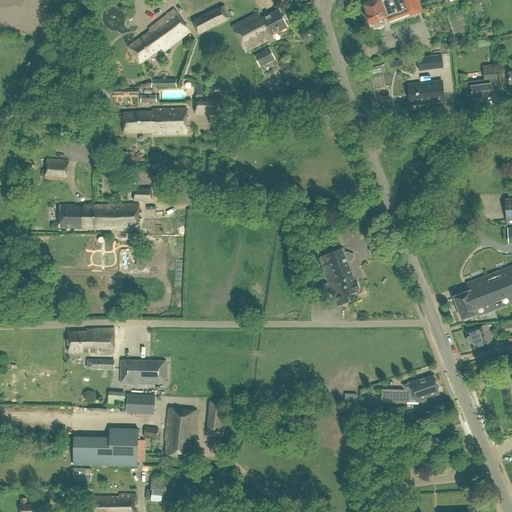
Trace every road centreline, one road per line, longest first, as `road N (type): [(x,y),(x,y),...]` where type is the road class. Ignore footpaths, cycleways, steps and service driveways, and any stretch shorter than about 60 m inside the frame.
road 1 (unclassified): [(432,320),(0,327)]
road 2 (track): [(390,211),(194,202),(165,182),(68,151),(42,129),(31,105)]
road 3 (tertiary): [(432,320),(364,144)]
road 4 (tertiary): [(493,474),(432,320)]
road 5 (tertiary): [(364,144),(321,0)]
road 6 (residential): [(364,144),(511,123)]
road 7 (track): [(51,0),(31,105),(0,123)]
road 8 (residential): [(365,511),(390,485),(493,474)]
